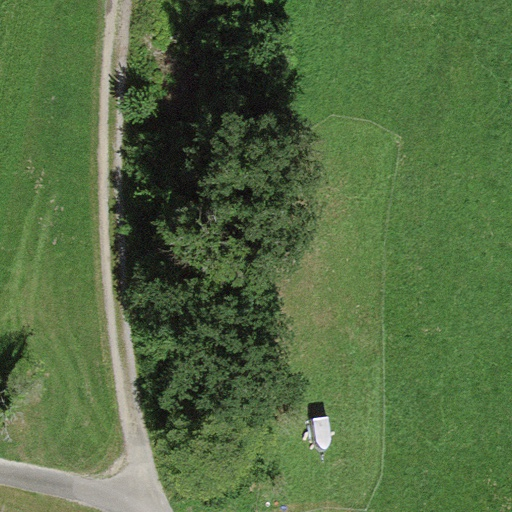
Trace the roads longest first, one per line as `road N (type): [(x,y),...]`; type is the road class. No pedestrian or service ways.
road 1 (track): [(147,508),(116,287),(119,0)]
road 2 (track): [(147,508),(0,473)]
